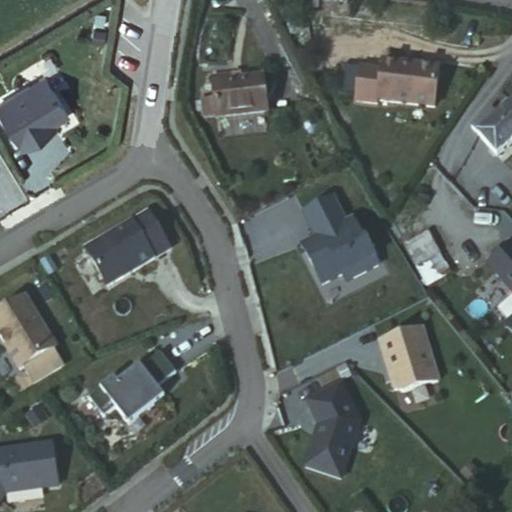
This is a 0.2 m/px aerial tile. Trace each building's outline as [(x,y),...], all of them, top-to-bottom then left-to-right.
[(44,66),(0,91),(0,109),(21,144),(72,113),(44,66)] [(426,83),(371,76),(366,116),(421,123),(426,83)] [(511,85),(497,97),(508,111),(511,116),(511,85)] [(258,91),(205,93),(206,129),(259,127),(258,91)] [(511,116),(508,111),(497,122),(489,129),(470,146),(467,149),(481,169),(500,153),(503,158),(511,149),(511,116)] [(470,146),(489,129),(478,117),(460,135),(470,146)] [(328,211),(297,226),(309,250),(300,255),(302,259),(298,261),(316,298),(336,288),(339,294),(366,281),(328,211)] [(154,218),(87,255),(104,286),(171,251),(154,218)] [(425,262),(413,241),(391,253),(404,276),(425,262)] [(511,281),(508,276),(489,294),(511,319),(511,335),(499,347),(511,361),(511,281)] [(25,298),(0,313),(0,342),(23,380),(61,357),(25,298)] [(408,342),(366,355),(382,403),(391,405),(425,394),(408,342)] [(134,362),(100,384),(128,419),(163,390),(134,362)] [(328,398),(293,413),(306,441),(308,445),(306,452),(303,451),(296,477),(332,488),(345,436),(328,398)] [(0,446),(0,507),(5,498),(59,489),(52,442),(0,446)]
